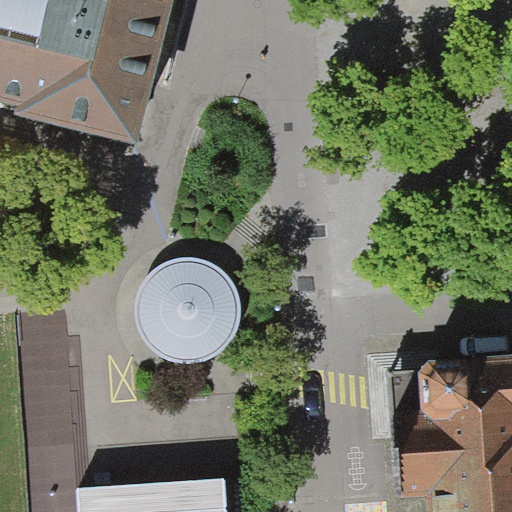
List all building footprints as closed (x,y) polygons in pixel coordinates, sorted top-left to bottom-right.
[(0,0),(0,113),(19,118),(16,127),(139,158),(179,0),(0,0)] [(19,151),(0,146),(0,223),(1,224),(19,151)] [(241,295),(234,279),(221,267),(206,260),(189,258),(171,261),(156,270),(145,284),(138,301),(138,318),(143,335),(154,350),(169,359),(186,364),(204,362),(219,355),(232,344),(241,329),(244,312),(241,295)] [(511,511),(511,372),(421,378),(424,417),(399,418),(404,499),(429,497),(429,511),(511,511)] [(229,511),(227,483),(76,494),(77,511),(229,511)]
